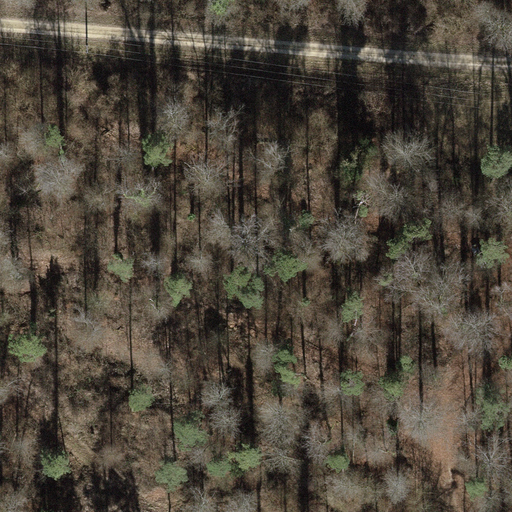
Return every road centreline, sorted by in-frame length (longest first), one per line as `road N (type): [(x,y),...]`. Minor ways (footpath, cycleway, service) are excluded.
road 1 (track): [(511,60),(0,20)]
road 2 (track): [(511,335),(450,416),(442,472),(452,511)]
